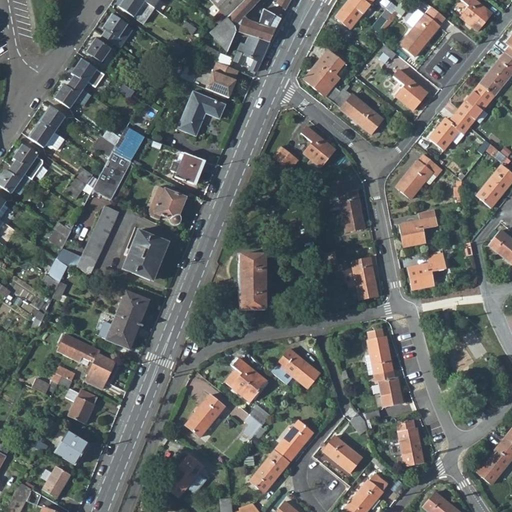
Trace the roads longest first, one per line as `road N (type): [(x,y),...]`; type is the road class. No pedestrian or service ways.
road 1 (tertiary): [(99,511),(273,81)]
road 2 (residential): [(370,173),(387,164),(511,10)]
road 3 (residential): [(320,511),(302,473),(344,409),(318,324)]
road 4 (residential): [(198,357),(177,383),(125,511)]
road 5 (residential): [(456,457),(403,307)]
road 6 (residential): [(403,307),(370,173)]
road 7 (residential): [(370,173),(353,143),(273,81)]
road 8 (residential): [(198,357),(236,339),(318,324)]
